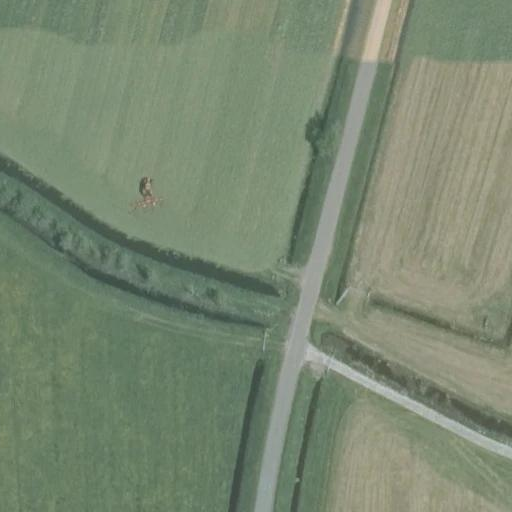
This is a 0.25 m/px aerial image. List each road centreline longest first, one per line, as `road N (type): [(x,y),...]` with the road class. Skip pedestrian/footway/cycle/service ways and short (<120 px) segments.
road 1 (unclassified): [(270,511),(293,364),(387,0)]
road 2 (track): [(303,331),(77,242),(0,183)]
